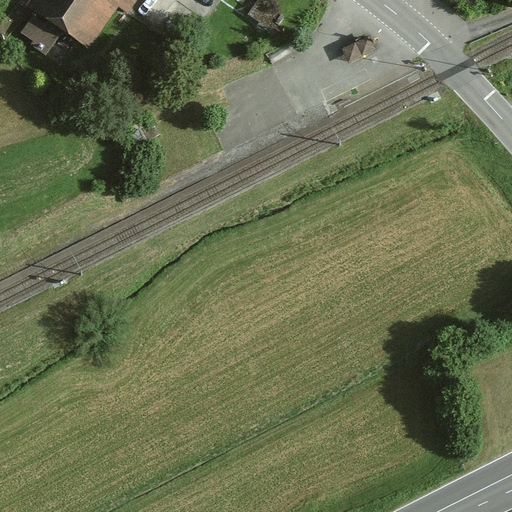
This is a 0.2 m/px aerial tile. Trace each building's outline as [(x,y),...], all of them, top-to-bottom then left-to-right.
[(37,0),(34,5),(86,41),(112,4),(124,13),(133,0),(37,0)] [(260,5),(254,13),(270,23),(275,15),(260,5)] [(32,47),(42,54),(57,33),(47,26),(44,30),(32,22),(23,34),(35,42),(32,47)] [(371,50),(366,40),(342,52),(347,62),(371,50)] [(270,57),(274,63),(297,49),(293,43),(270,57)] [(151,124),(129,136),(135,148),(158,135),(151,124)]
